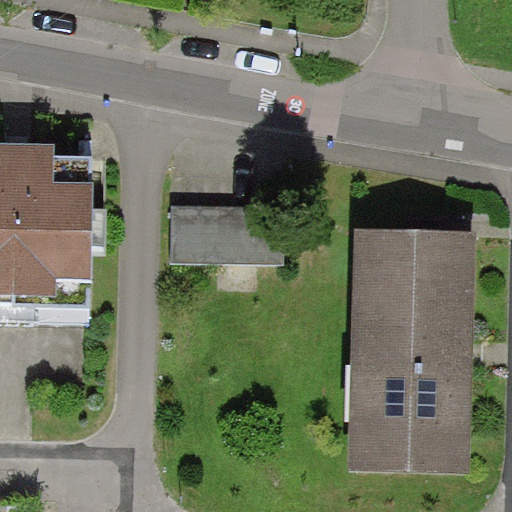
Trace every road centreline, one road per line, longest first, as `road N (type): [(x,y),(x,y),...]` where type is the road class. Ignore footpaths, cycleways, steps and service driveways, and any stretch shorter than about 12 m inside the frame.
road 1 (residential): [(139,79),(113,474)]
road 2 (residential): [(382,123),(139,79)]
road 3 (residential): [(139,79),(0,52)]
road 4 (residential): [(511,144),(382,123)]
road 5 (residential): [(382,123),(391,0)]
